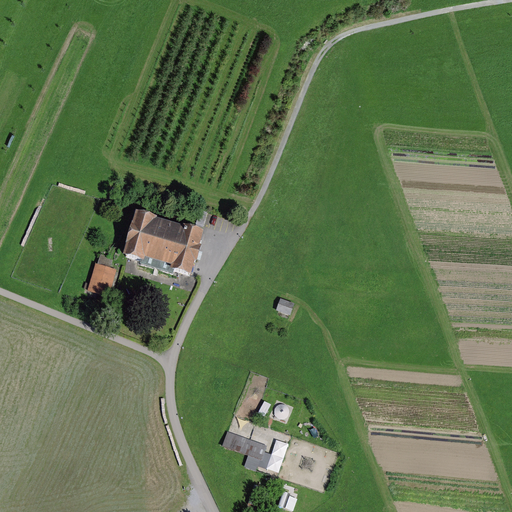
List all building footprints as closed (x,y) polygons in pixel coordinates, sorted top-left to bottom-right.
[(183,230),(157,223),(158,221),(136,215),(123,259),(144,265),(146,262),(172,269),(170,273),(191,279),(205,235),(183,229),(183,230)] [(96,266),(88,293),(109,299),(117,272),(96,266)] [(281,300),(276,312),(291,317),(295,306),(281,300)] [(265,454),(268,447),(228,433),(223,449),(248,458),(244,468),(256,473),(258,468),(260,462),(262,463),(265,454)] [(265,454),(262,463),(260,462),(258,468),(266,471),(272,456),(265,454)] [(296,507),(298,495),(286,493),(284,505),(296,507)]
